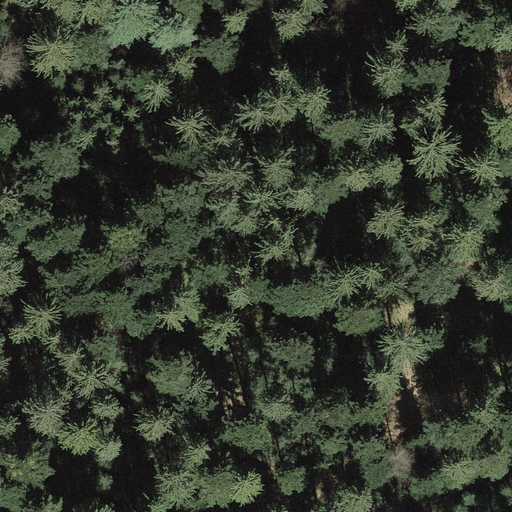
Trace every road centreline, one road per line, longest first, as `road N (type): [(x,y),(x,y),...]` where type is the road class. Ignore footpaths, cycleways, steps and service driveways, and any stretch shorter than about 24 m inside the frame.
road 1 (track): [(0,54),(511,0)]
road 2 (track): [(511,475),(381,511)]
